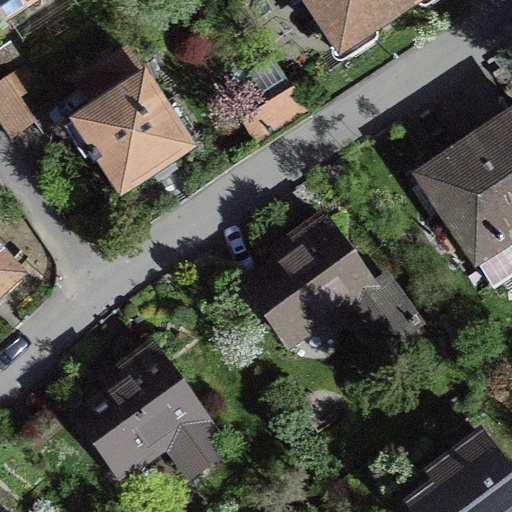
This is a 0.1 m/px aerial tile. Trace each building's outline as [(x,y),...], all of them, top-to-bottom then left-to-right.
[(29,0),(0,0),(0,9),(5,16),(29,0)] [(307,0),(341,49),(374,28),(375,30),(418,2),(417,0),(307,0)] [(145,76),(127,50),(81,80),(98,106),(145,76)] [(192,148),(145,76),(98,106),(64,128),(85,159),(95,153),(122,194),(155,172),(157,176),(174,166),(171,162),(192,148)] [(5,78),(0,81),(0,120),(11,137),(34,122),(5,78)] [(511,112),(418,175),(476,262),(511,238),(511,112)] [(372,285),(325,220),(287,247),(294,256),(249,289),(288,342),(334,308),(333,306),(350,294),(388,347),(420,324),(385,276),(372,285)] [(19,276),(0,254),(0,297),(3,295),(1,292),(19,276)] [(201,416),(153,348),(116,374),(124,385),(78,417),(116,470),(161,438),(189,476),(224,451),(200,417),(201,416)] [(511,511),(511,479),(481,437),(443,465),(452,478),(414,505),(413,503),(410,505),(415,511),(511,511)]
